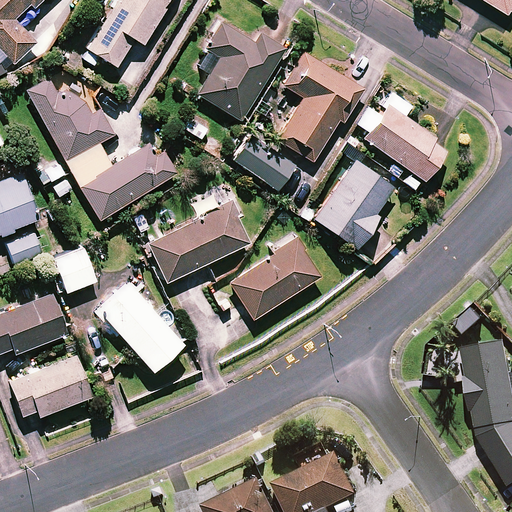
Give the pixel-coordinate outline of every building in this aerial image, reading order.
[(0,0),(0,51),(11,63),(34,42),(11,18),(28,2),(32,7),(38,0),(0,0)] [(166,0),(114,0),(85,48),(114,66),(131,38),(140,43),(166,0)] [(511,0),(489,0),(505,10),(508,6),(511,8),(511,0)] [(251,41),(219,21),(202,47),(208,51),(196,70),(205,76),(194,93),(237,120),(282,47),(257,32),(251,41)] [(358,87),(299,51),(279,84),(300,96),(274,138),(309,160),(330,126),(332,128),(358,87)] [(87,110),(63,68),(24,91),(96,218),(174,173),(161,151),(153,155),(146,143),(109,164),(95,141),(111,132),(96,105),(87,110)] [(365,131),(360,137),(409,171),(401,182),(413,190),(444,145),(401,115),(408,105),(391,93),(378,113),(367,105),(355,124),(365,131)] [(291,163),(246,133),(228,158),(274,189),(291,163)] [(391,186),(352,159),(312,218),(353,247),(375,216),(372,214),(391,186)] [(37,214),(17,170),(0,177),(0,235),(14,229),(12,225),(37,214)] [(155,265),(150,267),(156,278),(161,276),(164,282),(246,241),(226,201),(214,207),(207,193),(188,202),(196,219),(145,244),(155,265)] [(139,206),(126,213),(137,233),(150,227),(139,206)] [(39,253),(32,233),(5,243),(12,263),(39,253)] [(238,300),(218,313),(226,326),(247,313),(250,318),(318,275),(295,239),(227,282),(238,300)] [(93,280),(80,246),(51,257),(64,291),(93,280)] [(150,369),(180,343),(134,292),(140,287),(130,277),(95,308),(150,369)] [(0,352),(10,348),(12,353),(65,332),(49,292),(0,311),(0,352)] [(511,385),(503,340),(459,349),(476,433),(508,485),(511,482),(511,385)] [(89,395),(74,354),(6,380),(20,415),(34,409),(36,416),(89,395)] [(354,496),(334,456),(271,486),(284,511),(325,511),(354,496)] [(272,511),(258,481),(203,508),(205,511),(272,511)]
